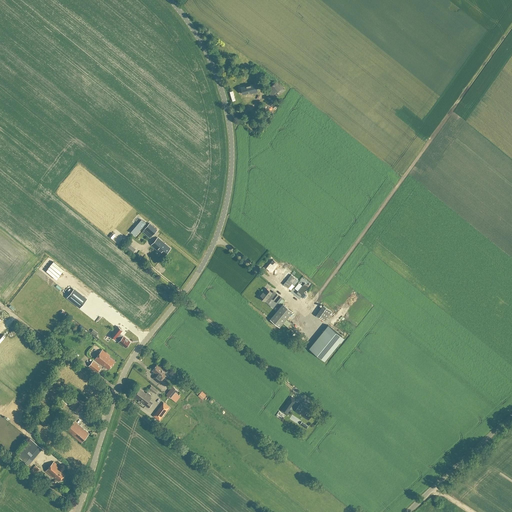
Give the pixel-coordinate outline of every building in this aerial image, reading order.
[(277,93),(279,96),(286,90),(277,81),(266,90),(272,97),(277,93)] [(251,96),(251,94),(257,92),(257,91),(259,91),(258,87),(256,87),(255,84),(241,87),(242,94),(246,93),(247,97),(251,96)] [(143,221),(133,233),(137,237),(147,224),(143,221)] [(154,234),(157,230),(150,224),(145,229),(150,233),(151,232),(154,234)] [(171,249),(158,238),(151,245),(164,257),(171,249)] [(280,272),(283,267),(281,265),(280,266),(278,265),(279,264),(273,260),(266,268),(272,273),(276,268),(277,269),(277,270),(280,272)] [(304,283),(296,293),(301,297),(309,287),(304,283)] [(278,303),(282,298),(276,293),(274,295),(272,293),(266,288),(259,297),(265,302),(270,296),(278,303)] [(74,290),(68,297),(80,307),(86,299),(74,290)] [(283,304),(270,319),(280,327),(292,311),(283,304)] [(128,346),(128,345),(130,342),(123,336),(123,337),(120,334),(122,330),(118,327),(113,333),(110,336),(115,340),(116,339),(119,342),(126,348),(126,347),(127,347),(128,346)] [(343,339),(328,327),(309,350),(325,363),(343,339)] [(108,369),(115,361),(109,357),(109,356),(102,350),(94,360),(102,366),(102,365),(108,369)] [(95,370),(98,372),(101,369),(98,366),(99,366),(93,361),(88,367),(94,371),(95,370)] [(152,370),(157,375),(154,379),(159,384),(165,377),(163,376),(166,372),(165,372),(167,370),(164,368),(162,369),(156,365),(152,370)] [(167,395),(171,399),(178,391),(173,387),(167,395)] [(148,401),(151,398),(149,397),(151,395),(148,393),(147,395),(140,389),(134,396),(145,405),(149,408),(152,404),(148,401)] [(197,395),(204,400),(207,395),(200,390),(197,395)] [(292,397),(281,411),(287,415),(291,410),(289,409),(296,400),(292,397)] [(76,413),(83,406),(79,402),(72,409),(76,413)] [(157,412),(155,415),(160,420),(162,416),(170,407),(164,403),(157,412)] [(308,420),(314,412),(300,403),(295,411),(308,420)] [(81,443),(88,434),(74,422),(66,430),(81,443)] [(29,457),(34,461),(43,448),(40,446),(34,455),(31,453),(29,457)] [(35,461),(42,467),(44,465),(37,459),(35,461)] [(53,477),(59,482),(66,473),(60,469),(61,468),(53,462),(45,471),(53,478),(53,477)]
